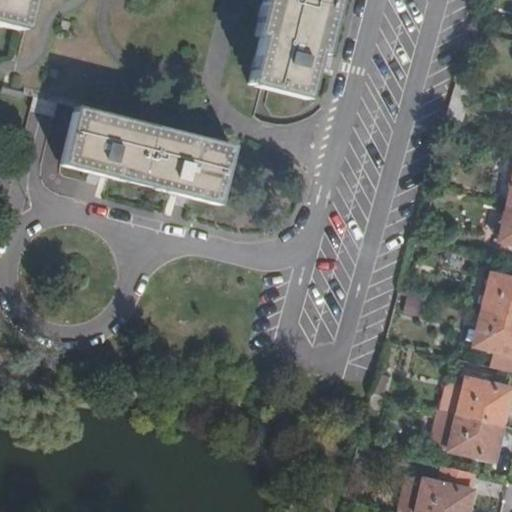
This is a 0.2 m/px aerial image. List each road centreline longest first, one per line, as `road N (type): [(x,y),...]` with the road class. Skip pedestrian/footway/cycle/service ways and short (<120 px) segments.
road 1 (residential): [(112,232),(274,271),(311,244),(372,0)]
road 2 (residential): [(112,232),(72,214),(30,225),(5,261),(9,304),(39,335),(83,339),(119,314),(130,272)]
